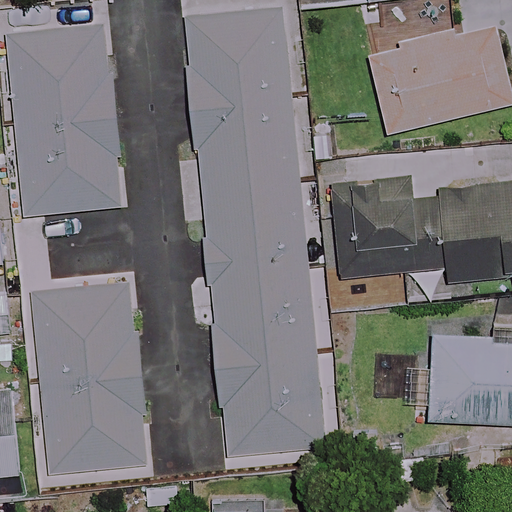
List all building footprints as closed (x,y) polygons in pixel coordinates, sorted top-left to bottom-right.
[(325,446),(281,10),(187,19),(231,455),(325,446)] [(127,204),(108,24),(6,35),(26,215),(127,204)] [(511,103),(511,90),(497,24),(371,52),(389,131),(511,103)] [(511,180),(412,192),(410,174),(334,182),(344,276),(443,265),(445,281),(511,273),(511,180)] [(151,462),(133,281),(33,291),(51,472),(151,462)] [(0,332),(15,330),(10,288),(0,289),(0,332)] [(511,338),(437,335),(435,372),(415,371),(414,396),(432,397),(431,417),(511,420),(511,338)] [(0,474),(19,473),(12,388),(0,388),(0,474)]
